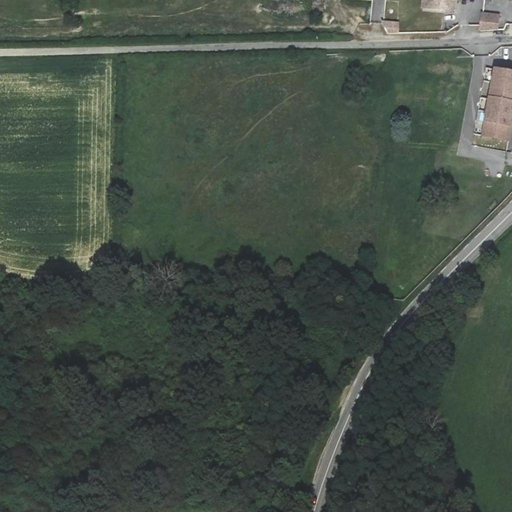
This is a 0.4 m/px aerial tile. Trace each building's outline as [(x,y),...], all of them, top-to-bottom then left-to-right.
[(308,0),(309,12),(322,12),(321,0),(308,0)] [(423,0),(423,9),(455,12),(456,0),(423,0)] [(483,23),(482,23),(482,28),(498,28),(498,14),(484,15),(483,23)] [(399,33),(399,20),(383,21),(384,34),(399,33)] [(511,126),(511,70),(494,68),(483,135),(510,140),(511,126)] [(460,143),(457,156),(486,162),(484,173),(501,177),(506,153),(460,143)]
